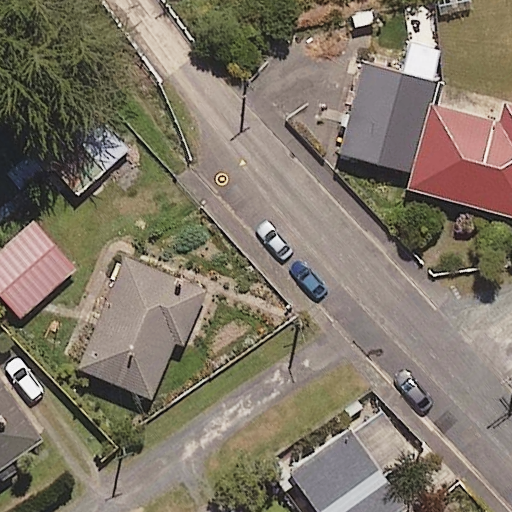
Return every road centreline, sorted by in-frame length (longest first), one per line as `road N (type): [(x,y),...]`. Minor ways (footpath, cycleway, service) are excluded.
road 1 (residential): [(130,0),(258,174),(383,314)]
road 2 (residential): [(90,511),(383,314)]
